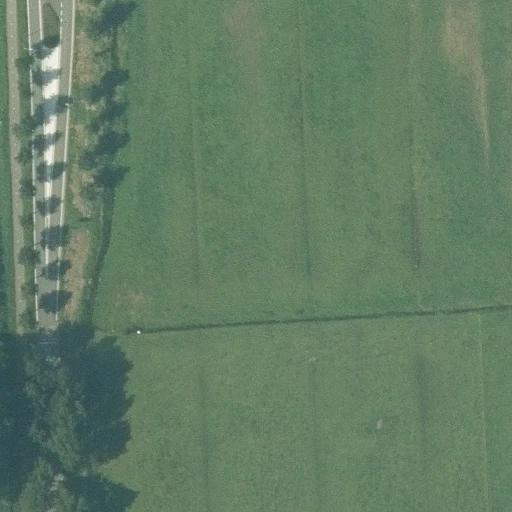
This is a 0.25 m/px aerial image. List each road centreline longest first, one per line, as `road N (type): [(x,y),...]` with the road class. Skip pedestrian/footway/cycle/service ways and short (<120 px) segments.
road 1 (tertiary): [(52,511),(47,234)]
road 2 (tertiary): [(47,234),(67,0)]
road 3 (tertiary): [(33,0),(47,234)]
